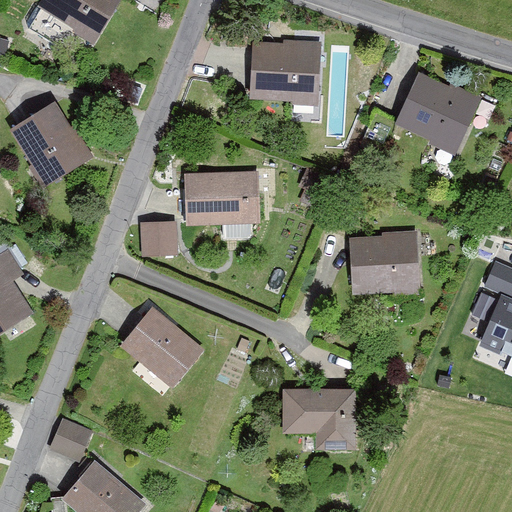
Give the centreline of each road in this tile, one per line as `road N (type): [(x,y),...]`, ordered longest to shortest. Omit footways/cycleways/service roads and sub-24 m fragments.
road 1 (residential): [(5,511),(209,0)]
road 2 (residential): [(511,61),(332,0)]
